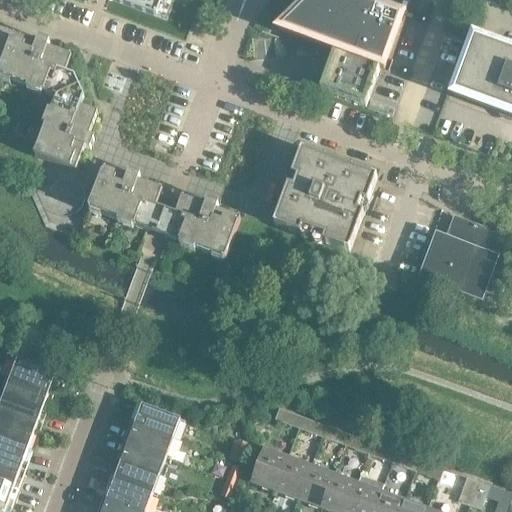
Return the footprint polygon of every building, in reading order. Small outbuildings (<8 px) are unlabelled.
[(108,0),(112,1),(156,17),(163,0),(108,0)] [(402,22),(342,0),(314,0),(288,25),(290,27),(284,32),(280,31),(279,32),(335,53),(320,92),(366,109),(380,69),(384,70),(402,22)] [(14,37),(0,31),(0,73),(1,74),(14,37)] [(0,73),(0,78),(28,89),(30,84),(44,89),(42,94),(56,100),(66,95),(80,89),(75,79),(65,75),(68,69),(72,58),(48,50),(50,44),(44,42),(39,40),(37,46),(14,37),(1,74),(0,73)] [(511,118),(511,54),(474,41),(453,97),(511,118)] [(76,173),(85,150),(90,152),(94,141),(89,139),(98,115),(81,109),(84,99),(56,100),(51,114),(56,116),(51,129),(46,128),(35,158),(76,173)] [(294,189),(288,187),(273,226),(349,254),(364,215),(358,213),(362,203),(367,205),(377,179),(301,151),(292,177),(297,179),(294,189)] [(133,227),(147,233),(157,236),(166,213),(156,209),(162,192),(139,183),(141,177),(130,173),(128,179),(104,170),(89,211),(91,212),(93,207),(103,211),(101,216),(119,222),(121,218),(134,223),(133,227)] [(176,216),(166,213),(157,236),(213,257),(215,252),(225,256),(223,261),(225,262),(240,220),(217,212),(219,206),(208,202),(206,208),(182,199),(176,216)] [(454,218),(445,241),(437,239),(423,278),(472,297),(481,300),(484,292),(501,299),(511,268),(511,247),(502,244),(506,233),(511,234),(511,233),(481,222),(481,224),(485,225),(484,229),(454,218)] [(50,395),(57,376),(18,362),(11,381),(50,395)] [(11,381),(4,400),(43,414),(50,395),(11,381)] [(4,400),(0,410),(0,419),(36,433),(43,414),(4,400)] [(135,427),(174,441),(179,443),(186,424),(142,408),(135,427)] [(279,411),(275,422),(291,428),(295,417),(279,411)] [(0,419),(0,441),(29,452),(36,433),(0,419)] [(312,423),(307,434),(322,439),(326,428),(312,423)] [(167,460),(174,441),(135,427),(128,446),(167,460)] [(326,428),(322,439),(338,445),(342,434),(326,428)] [(358,440),(354,451),(369,456),(373,445),(358,440)] [(0,462),(22,471),(29,452),(0,441),(0,462)] [(373,445),(369,456),(384,462),(388,451),(373,445)] [(167,460),(128,446),(121,464),(160,479),(167,460)] [(288,459),(265,450),(252,486),(263,490),(264,488),(276,492),(288,459)] [(276,492),(275,494),(287,498),(287,496),(299,501),(311,468),(288,459),(276,492)] [(410,459),(406,470),(415,473),(419,462),(410,459)] [(0,484),(15,490),(22,471),(0,462),(0,484)] [(114,483),(153,498),(160,479),(121,464),(114,483)] [(232,467),(226,482),(236,486),(241,471),(232,467)] [(299,501),(298,503),(310,507),(311,505),(322,509),(335,476),(311,468),(299,501)] [(435,468),(431,479),(439,482),(443,471),(435,468)] [(322,509),(322,511),(323,511),(348,511),(358,485),(335,476),(322,509)] [(470,506),(479,484),(467,480),(459,502),(470,506)] [(226,482),(220,497),(230,501),(236,486),(226,482)] [(107,502),(133,511),(147,511),(153,498),(114,483),(107,502)] [(0,484),(0,506),(8,509),(15,490),(0,484)] [(482,511),(491,489),(479,484),(470,506),(482,511)] [(348,511),(374,511),(381,493),(358,485),(348,511)] [(374,511),(400,511),(405,502),(381,493),(374,511)] [(103,511),(133,511),(107,502),(103,511)] [(427,511),(428,510),(405,502),(400,511),(427,511)]
